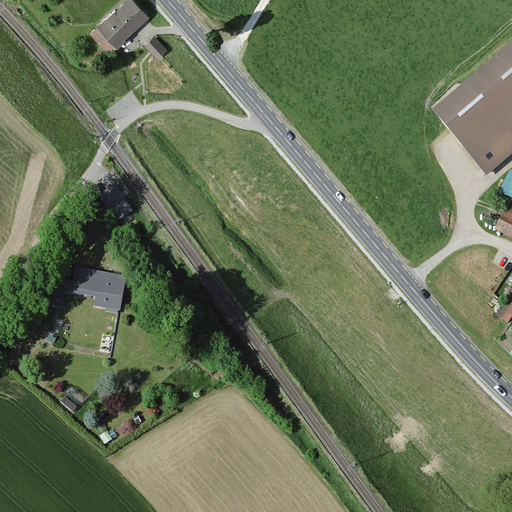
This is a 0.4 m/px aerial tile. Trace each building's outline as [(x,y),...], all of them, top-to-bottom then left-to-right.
[(121,40),(145,17),(128,0),(125,0),(112,12),(111,11),(93,28),(94,29),(87,35),(105,53),(110,48),(112,50),(122,41),(121,40)] [(164,52),(152,38),(142,46),(155,60),(164,52)] [(511,44),(429,115),(483,179),(511,154),(511,44)] [(500,191),(511,196),(511,166),(511,167),(500,191)] [(129,214),(113,187),(98,196),(115,223),(129,214)] [(511,204),(507,202),(492,232),(511,241),(511,204)] [(118,311),(123,277),(73,269),(71,283),(47,279),(43,306),(60,309),(62,294),(93,298),(91,307),(118,311)] [(506,325),(511,315),(511,303),(511,301),(511,291),(494,315),(506,325)]
